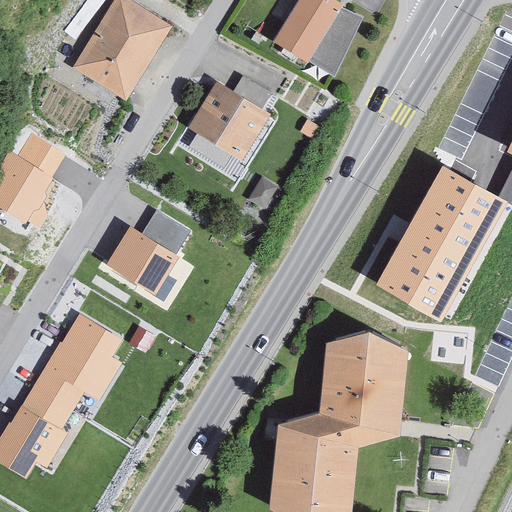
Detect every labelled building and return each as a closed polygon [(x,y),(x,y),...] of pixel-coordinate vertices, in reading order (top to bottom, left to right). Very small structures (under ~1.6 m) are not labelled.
[(174,29),(129,0),(117,0),(74,66),(127,100),(174,29)] [(304,0),(279,44),(335,77),(364,20),(347,10),(350,5),(342,0),(304,0)] [(273,115),(221,81),(192,125),(244,160),(273,115)] [(32,132),(18,154),(55,176),(68,154),(32,132)] [(12,151),(0,169),(0,208),(26,224),(55,176),(18,154),(12,151)] [(503,205),(445,172),(382,286),(440,318),(503,205)] [(156,209),(142,232),(175,253),(189,230),(156,209)] [(142,232),(130,225),(105,265),(156,296),(180,256),(175,253),(142,232)] [(123,338),(79,313),(44,370),(83,394),(98,403),(121,363),(112,358),(123,338)] [(331,413),(287,424),(279,509),(284,511),(360,511),(367,445),(409,433),(417,349),(384,332),(337,343),(331,413)] [(83,394),(44,370),(22,402),(63,426),(83,394)] [(70,431),(63,426),(22,402),(0,439),(0,462),(26,478),(35,461),(48,469),(70,431)]
